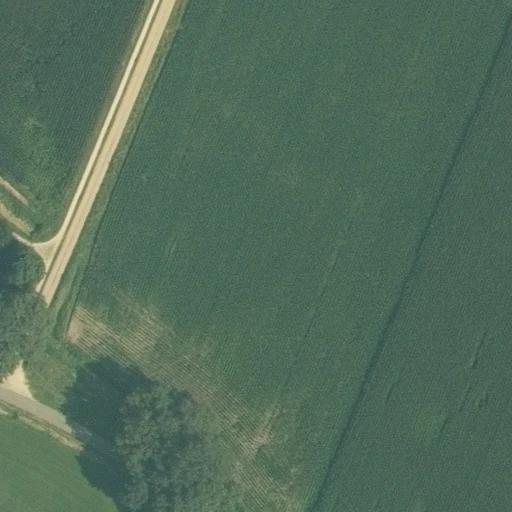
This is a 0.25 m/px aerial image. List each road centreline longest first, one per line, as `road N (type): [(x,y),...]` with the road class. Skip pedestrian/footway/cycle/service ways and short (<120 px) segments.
road 1 (track): [(0,384),(45,296),(167,0)]
road 2 (unclassified): [(194,511),(125,457),(0,395)]
